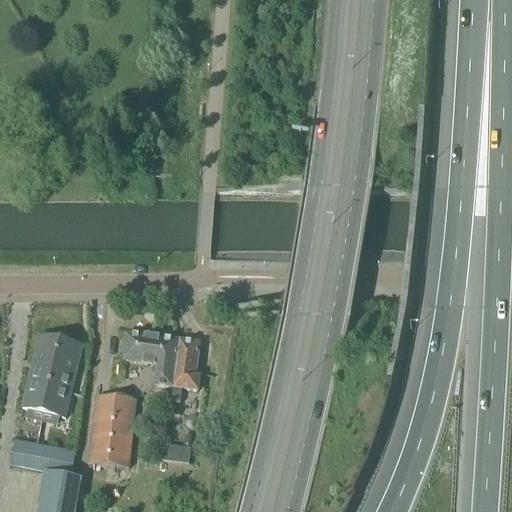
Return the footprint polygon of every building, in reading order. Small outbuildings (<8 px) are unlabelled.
[(154,389),(170,391),(171,391),(173,391),(178,344),(159,341),(156,337),(149,336),(145,339),(126,337),(123,365),(156,369),(154,389)] [(22,412),(44,417),(60,345),(39,340),(22,412)] [(171,391),(170,391),(168,405),(180,407),(182,392),(197,394),(199,379),(195,378),(199,346),(178,344),(173,391),(171,391)] [(60,345),(44,417),(64,422),(82,350),(60,345)] [(89,468),(128,472),(136,405),(96,401),(89,468)] [(50,477),(43,511),(74,511),(80,482),(70,480),(75,456),(15,445),(10,469),(50,477)] [(163,449),(161,464),(188,468),(190,453),(163,449)]
